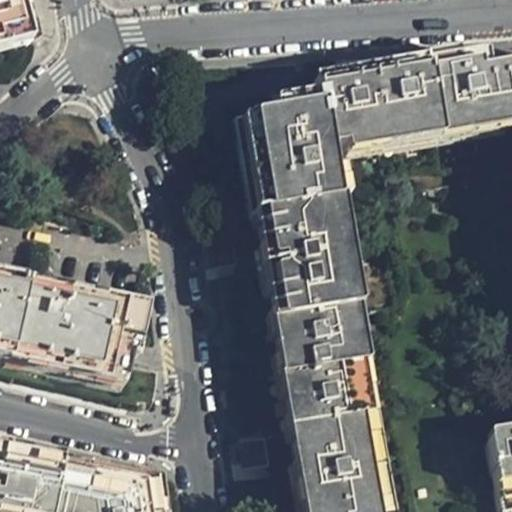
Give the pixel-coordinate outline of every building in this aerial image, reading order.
[(0,0),(0,48),(25,41),(13,0),(0,0)] [(353,163),(511,134),(511,438),(499,439),(507,511),(511,511),(511,69),(488,74),(486,64),(380,80),(309,90),(311,104),(306,106),(307,116),(246,126),(257,201),(260,223),(254,225),(299,511),(395,511),(368,372),(376,370),(348,201),(340,150),(351,148),(353,163)] [(0,287),(0,358),(121,387),(137,318),(0,287)] [(121,387),(0,358),(0,366),(119,394),(121,387)] [(235,479),(270,475),(266,438),(231,442),(235,479)] [(24,450),(0,444),(0,448),(23,454),(24,450)] [(0,511),(157,511),(154,482),(109,472),(83,466),(23,454),(0,448),(0,511)] [(110,468),(83,462),(83,466),(109,472),(110,468)]
